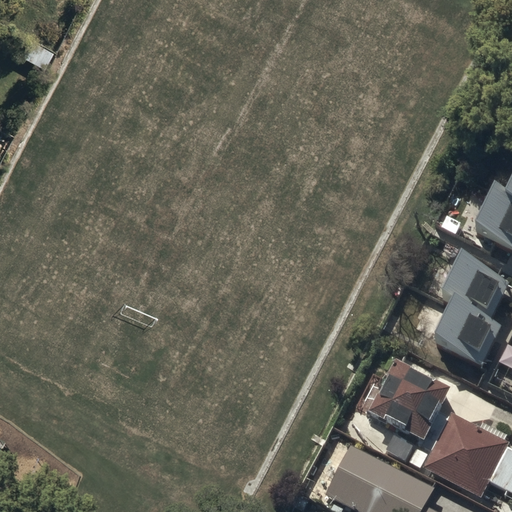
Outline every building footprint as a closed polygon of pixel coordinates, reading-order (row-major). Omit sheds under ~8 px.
[(24,57),(44,68),(52,52),(32,42),(24,57)] [(495,197),(475,237),(511,255),(511,191),(506,203),(495,197)] [(511,287),(463,263),(442,304),(457,311),(439,349),(482,370),(503,328),(494,324),(511,287)] [(451,395),(398,367),(370,418),(423,446),(451,395)] [(511,385),(494,377),(486,393),(511,406),(511,385)] [(509,446),(453,417),(425,471),(481,500),(509,446)] [(422,511),(433,492),(352,450),(326,500),(349,511),(422,511)] [(511,453),(509,452),(491,486),(511,496),(511,453)]
